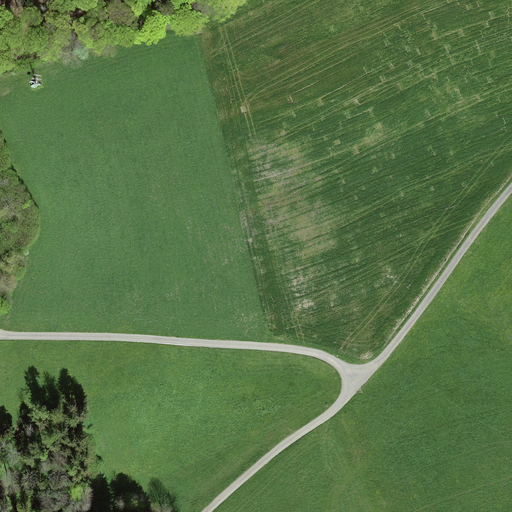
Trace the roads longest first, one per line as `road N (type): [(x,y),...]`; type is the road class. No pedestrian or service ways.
road 1 (unclassified): [(0,337),(315,352),(359,381)]
road 2 (unclassified): [(359,381),(511,188)]
road 3 (residential): [(206,511),(359,381)]
